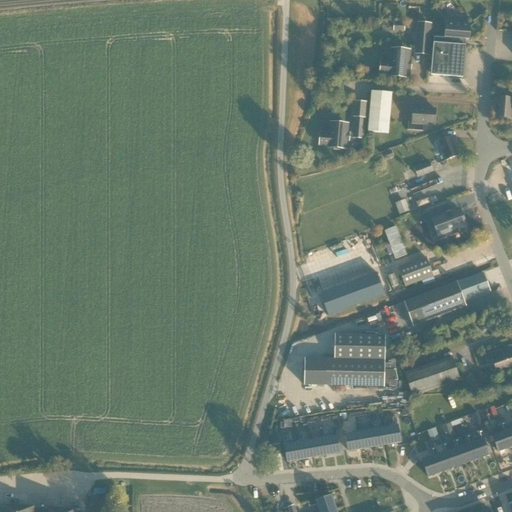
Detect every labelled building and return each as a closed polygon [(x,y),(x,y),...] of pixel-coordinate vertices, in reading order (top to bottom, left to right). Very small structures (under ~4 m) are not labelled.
[(403,19),(394,19),(394,22),(393,22),(393,31),(404,31),(404,23),(402,23),(403,19)] [(432,24),(417,23),(415,54),(429,55),(432,24)] [(469,40),(470,25),(446,23),(445,38),(449,38),(448,46),(433,45),(431,76),(462,78),(465,47),(461,47),(462,39),(469,40)] [(409,51),(392,50),(391,64),(381,63),(380,73),(390,74),(390,76),(406,78),(409,51)] [(371,92),(368,132),(388,134),(391,93),(371,92)] [(499,98),(497,117),(510,119),(511,99),(499,98)] [(423,124),(435,125),(436,110),(422,109),(422,105),(413,105),(411,123),(408,122),(407,130),(422,131),(423,124)] [(354,118),(352,133),(364,134),(365,119),(354,118)] [(347,125),(331,124),(330,136),(321,135),(320,144),(329,145),(329,147),(345,149),(347,125)] [(458,156),(451,137),(439,142),(446,161),(458,156)] [(388,160),(394,157),(391,150),(385,153),(388,160)] [(414,168),(418,178),(433,172),(429,162),(414,168)] [(409,211),(406,202),(396,206),(399,215),(409,211)] [(442,216),(432,220),(439,236),(457,229),(465,227),(459,210),(442,216)] [(428,214),(419,217),(422,224),(426,222),(431,221),(428,214)] [(433,277),(426,258),(398,269),(405,287),(433,277)] [(385,295),(377,273),(320,294),(328,316),(385,295)] [(490,291),(483,274),(457,284),(457,282),(422,296),(403,303),(412,327),(431,320),(466,307),(464,301),(490,291)] [(335,335),(334,360),(348,360),(384,360),(385,336),(335,335)] [(295,347),(306,343),(305,339),(294,342),(295,347)] [(511,352),(499,356),(497,351),(484,355),(486,361),(492,359),(496,372),(511,366),(511,352)] [(460,380),(452,357),(404,374),(412,396),(460,380)] [(398,381),(395,370),(394,370),(394,364),(384,364),(384,360),(348,360),(334,360),(304,359),(304,385),(384,387),(384,386),(394,386),(394,381),(398,381)] [(483,428),(479,418),(477,413),(472,415),(473,420),(477,430),(483,428)] [(450,424),(442,427),(446,438),(454,435),(450,424)] [(400,443),(397,427),(394,427),(385,429),(384,429),(387,445),(400,443)] [(436,428),(427,431),(431,442),(439,439),(436,428)] [(387,445),(384,429),(381,429),(373,431),(371,431),(374,447),(387,445)] [(477,432),(480,440),(483,439),(484,440),(485,440),(482,431),(482,430),(477,432)] [(374,447),(371,431),(369,431),(360,433),(359,433),(362,449),(374,447)] [(510,448),(505,431),(502,432),(492,436),(498,452),(510,448)] [(362,449),(359,433),(356,434),(346,435),(348,452),(362,449)] [(339,453),(336,437),(332,438),(324,439),(322,440),(325,456),(339,453)] [(489,455),(484,440),(483,439),(480,440),(473,443),(470,444),(476,460),(489,455)] [(325,456),(322,440),(320,440),(311,441),(310,442),(313,458),(325,456)] [(313,458),(310,442),(307,442),(299,444),(298,444),(301,460),(313,458)] [(280,444),(269,446),(271,456),(282,455),(280,444)] [(301,460),(298,444),(295,444),(284,446),(287,463),(301,460)] [(476,460),(470,444),(468,445),(461,447),(458,448),(464,464),(476,460)] [(464,464),(458,448),(456,449),(449,451),(447,452),(452,469),(464,464)] [(452,469),(447,452),(444,453),(437,456),(435,456),(441,473),(452,469)] [(441,473),(435,456),(432,457),(422,461),(428,477),(441,473)] [(322,511),(335,508),(331,496),(316,501),(315,500),(307,503),(309,507),(317,504),(319,511),(322,511)]
